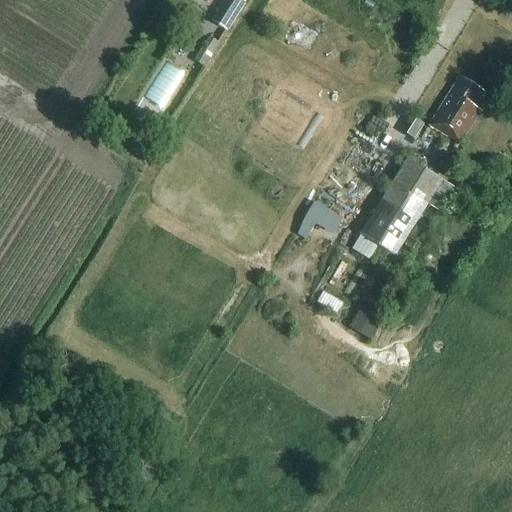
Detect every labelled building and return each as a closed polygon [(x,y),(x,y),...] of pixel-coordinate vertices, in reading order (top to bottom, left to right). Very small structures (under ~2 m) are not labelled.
[(228,33),(246,4),(238,0),(225,0),(211,23),(228,33)] [(460,145),(481,112),(475,109),(484,94),(460,78),(430,127),(460,145)] [(414,142),(424,127),(415,122),(406,136),(414,142)] [(134,146),(129,154),(145,163),(153,151),(146,147),(142,152),(134,146)] [(395,260),(442,184),(406,162),(360,239),(395,260)] [(299,231),(310,237),(319,221),(338,231),(346,215),(316,199),(299,231)] [(358,316),(351,328),(371,340),(378,329),(358,316)]
